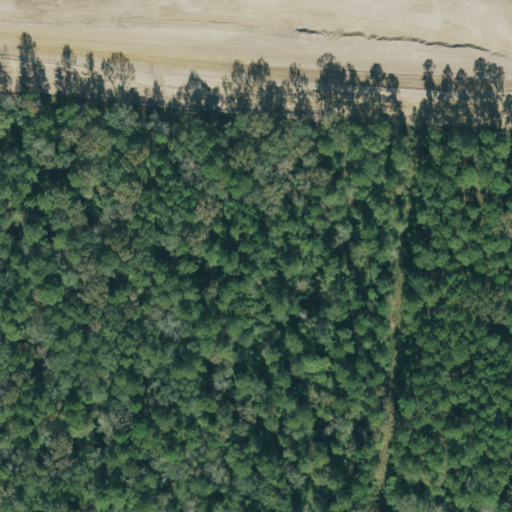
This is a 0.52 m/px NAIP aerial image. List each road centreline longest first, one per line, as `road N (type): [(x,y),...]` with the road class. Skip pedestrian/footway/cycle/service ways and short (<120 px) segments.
road 1 (secondary): [(0,71),(511,110)]
road 2 (motorway): [(0,1),(511,38)]
